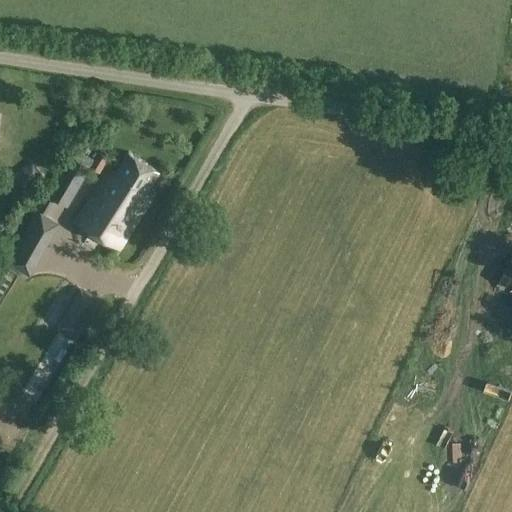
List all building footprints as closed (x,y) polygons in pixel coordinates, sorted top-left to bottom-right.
[(76,223),(118,249),(143,210),(137,206),(159,171),(128,152),(116,172),(110,169),(76,223)] [(98,153),(89,167),(70,157),(48,197),(67,208),(90,168),(99,173),(108,159),(98,153)] [(32,162),(12,177),(23,192),(44,177),(32,162)] [(45,245),(26,234),(9,264),(28,274),(45,245)] [(33,277),(64,292),(79,262),(48,247),(33,277)] [(96,299),(81,290),(60,326),(75,335),(96,299)]
